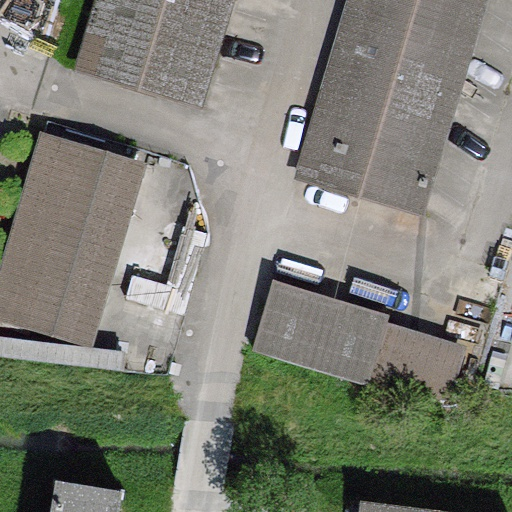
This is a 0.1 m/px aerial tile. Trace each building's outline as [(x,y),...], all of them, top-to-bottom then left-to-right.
[(101,0),(81,69),(197,104),(228,0),(101,0)] [(353,0),(300,178),(419,213),(482,0),(353,0)] [(146,169),(43,138),(0,280),(0,319),(92,347),(146,169)] [(274,281),(254,348),(368,383),(389,315),(274,281)] [(415,337),(387,328),(371,383),(398,391),(415,337)] [(118,511),(121,493),(56,482),(51,511),(118,511)] [(431,511),(360,503),(359,511),(431,511)]
